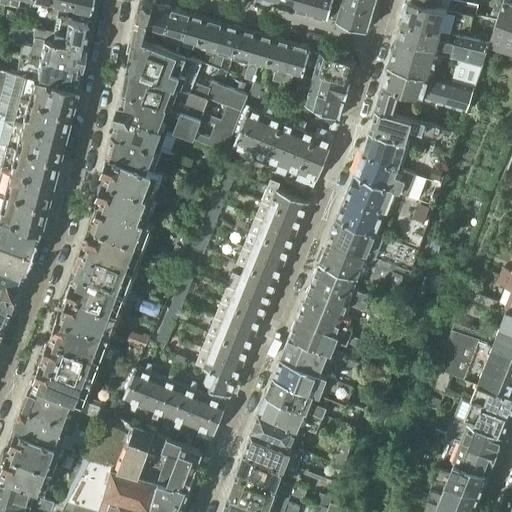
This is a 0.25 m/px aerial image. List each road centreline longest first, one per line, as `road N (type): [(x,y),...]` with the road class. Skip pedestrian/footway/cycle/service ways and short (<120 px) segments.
road 1 (residential): [(375,43),(344,147),(202,511)]
road 2 (residential): [(0,395),(62,226),(114,0)]
road 3 (residential): [(375,43),(193,0)]
